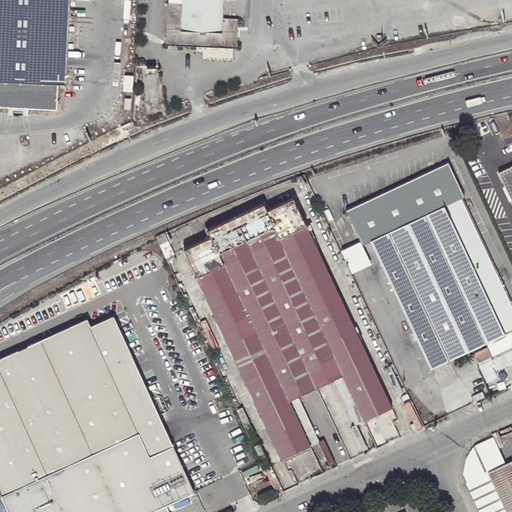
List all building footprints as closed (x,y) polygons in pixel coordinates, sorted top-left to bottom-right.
[(67,83),(70,0),(0,0),(0,105),(57,108),(59,82),(67,83)] [(223,17),(224,0),(169,0),(169,3),(168,3),(166,43),(237,47),(238,18),(223,17)] [(449,162),(347,210),(364,244),(371,241),(445,207),(470,260),(487,252),(462,198),(465,197),(449,162)] [(511,166),(500,172),(511,198),(511,166)] [(392,407),(295,198),(268,211),(265,204),(209,230),(212,237),(185,250),(284,458),(310,445),(290,400),(316,388),(343,375),(365,420),(392,407)] [(431,369),(511,330),(511,304),(487,252),(470,260),(445,207),(371,241),(431,369)] [(165,231),(156,235),(158,239),(160,244),(169,240),(165,231)] [(160,244),(166,257),(175,253),(169,240),(160,244)] [(0,362),(0,489),(0,490),(136,430),(147,452),(170,442),(114,318),(93,327),(90,321),(0,362)] [(473,396),(476,401),(485,397),(483,391),(473,396)] [(425,426),(414,403),(410,405),(417,421),(410,424),(414,431),(425,426)] [(148,511),(193,492),(170,442),(147,452),(136,430),(0,490),(10,511),(148,511)] [(481,511),(508,511),(490,472),(508,464),(495,433),(475,442),(466,457),(463,473),(481,511)] [(277,494),(284,491),(268,456),(261,459),(275,489),(276,492),(277,494)] [(490,472),(508,511),(511,511),(511,461),(508,464),(490,472)] [(269,492),(264,481),(253,485),(259,497),(269,492)]
